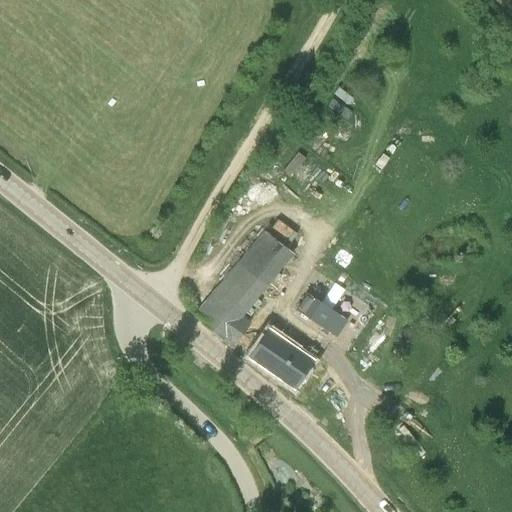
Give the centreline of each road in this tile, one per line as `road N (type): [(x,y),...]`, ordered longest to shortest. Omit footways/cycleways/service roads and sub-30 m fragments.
road 1 (track): [(145,299),(183,255),(336,0)]
road 2 (tertiary): [(380,511),(332,460),(145,299)]
road 3 (unclassified): [(252,511),(225,450),(135,355),(128,322),(145,299)]
road 4 (tertiary): [(145,299),(0,179)]
